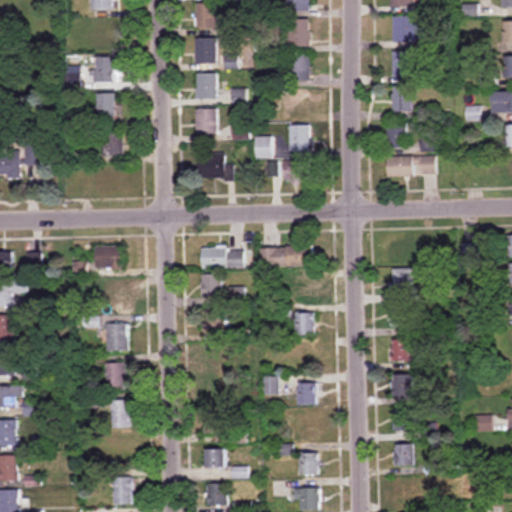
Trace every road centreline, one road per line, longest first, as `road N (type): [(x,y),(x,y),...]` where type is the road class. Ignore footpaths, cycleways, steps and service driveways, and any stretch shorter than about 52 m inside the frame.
road 1 (residential): [(176,511),(165,0)]
road 2 (residential): [(511,215),(0,224)]
road 3 (residential): [(366,511),(361,0)]
